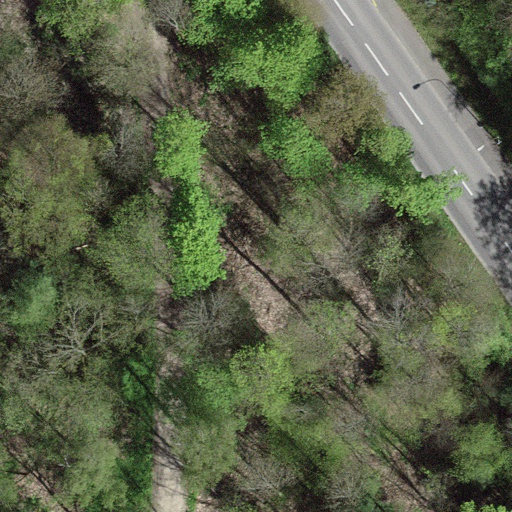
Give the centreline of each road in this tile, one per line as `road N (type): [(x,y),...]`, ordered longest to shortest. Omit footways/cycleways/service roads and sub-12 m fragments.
road 1 (track): [(166,511),(167,269),(138,0)]
road 2 (tertiary): [(341,0),(511,250)]
